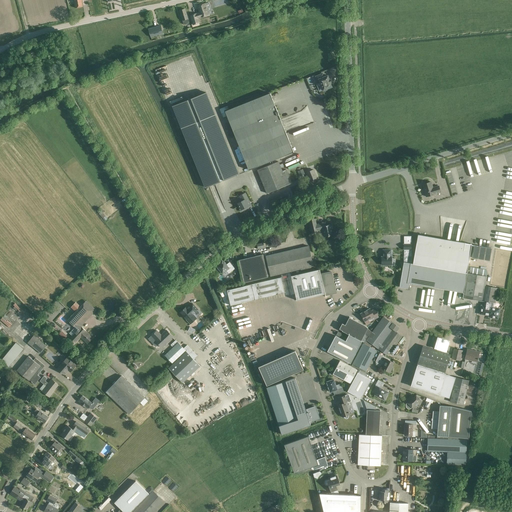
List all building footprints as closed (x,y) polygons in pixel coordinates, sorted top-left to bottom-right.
[(210,7),(209,3),(205,4),(205,3),(197,5),(199,12),(196,13),(188,15),(190,22),(192,21),(193,24),(197,23),(196,19),(198,19),(198,18),(201,17),(208,15),(206,8),(210,7)] [(179,10),(182,20),(184,24),(189,23),(189,22),(190,22),(188,15),(187,16),(185,8),(179,10)] [(160,25),(148,29),(151,37),(153,37),(154,40),(164,37),(160,25)] [(324,77),(323,73),(315,76),(317,80),(318,79),(319,82),(316,84),(319,92),(324,90),(324,92),(328,90),(327,89),(332,87),(331,83),(330,79),(329,79),(327,75),(324,77)] [(205,187),(209,186),(238,174),(206,92),(173,105),(205,187)] [(275,106),(270,93),(225,111),(249,170),(293,152),(280,119),(281,119),(275,106)] [(278,161),(257,170),(266,193),(292,183),(286,169),(282,171),(278,161)] [(313,169),(306,172),(310,182),(317,179),(313,169)] [(431,182),(422,184),(426,197),(440,192),(438,186),(432,187),(431,182)] [(242,201),(237,204),(241,212),(246,209),(246,207),(251,204),(245,193),(239,196),(242,201)] [(499,205),(494,242),(511,245),(511,240),(511,212),(504,211),(504,206),(499,205)] [(105,221),(108,219),(101,210),(98,212),(105,221)] [(333,235),(330,224),(326,225),(325,223),(316,224),(315,218),(309,220),(312,233),(318,231),(324,229),(325,237),(333,235)] [(467,273),(472,244),(424,236),(425,236),(418,235),(413,264),(467,273)] [(411,244),(403,244),(403,250),(406,250),(406,255),(408,257),(412,257),(412,249),(411,249),(411,244)] [(474,245),(472,258),(489,261),(491,248),(474,245)] [(313,266),(308,246),(266,256),(271,276),(301,269),(301,270),(311,268),(311,266),(313,266)] [(381,256),(381,264),(381,265),(392,265),(391,256),(390,250),(383,250),(383,256),(381,256)] [(240,261),(245,284),(270,277),(264,255),(240,261)] [(220,270),(222,273),(226,270),(229,273),(235,268),(230,262),(226,264),(224,261),(223,261),(222,260),(220,262),(221,263),(220,264),(220,263),(217,265),(217,266),(217,267),(216,267),(219,271),(220,270)] [(463,293),(467,273),(413,264),(404,262),(400,282),(399,287),(406,288),(409,287),(409,283),(463,293)] [(499,288),(496,288),(497,285),(493,284),(492,287),(485,286),(487,276),(486,276),(487,272),(487,270),(470,267),(469,273),(467,273),(463,293),(463,297),(483,301),(483,305),(481,305),(480,314),(490,315),(489,317),(498,318),(499,308),(492,307),(493,302),(494,303),(496,295),(498,295),(499,288)] [(291,276),(292,282),(297,300),(334,291),(330,273),(321,275),(319,269),(291,276)] [(227,290),(231,305),(285,292),(281,277),(227,290)] [(80,307),(76,302),(72,307),(76,311),(68,320),(75,327),(69,333),(72,336),(70,337),(75,342),(80,337),(87,343),(92,338),(86,332),(86,331),(81,326),(80,327),(78,324),(91,310),(84,303),(80,307)] [(180,312),(187,319),(186,320),(190,325),(197,318),(193,314),(198,309),(192,303),(187,308),(186,306),(180,312)] [(371,323),(369,320),(374,317),(375,319),(378,317),(374,309),(371,311),(370,309),(361,314),(367,325),(371,323)] [(383,316),(372,332),(366,340),(386,354),(389,351),(391,352),(402,336),(396,331),(399,327),(383,316)] [(10,328),(12,325),(3,317),(0,320),(10,328)] [(366,340),(372,332),(368,329),(368,328),(364,325),(349,317),(345,325),(342,323),(339,329),(342,330),(342,331),(349,334),(350,335),(362,341),(364,342),(366,340)] [(157,330),(151,336),(155,340),(155,341),(162,348),(173,337),(166,330),(161,335),(157,330)] [(362,341),(350,335),(349,334),(345,341),(335,335),(327,351),(350,363),(362,341)] [(34,335),(28,343),(40,353),(47,346),(34,335)] [(450,355),(445,353),(445,351),(446,351),(449,342),(438,338),(435,348),(437,348),(437,351),(423,346),(417,365),(444,373),(450,355)] [(186,351),(184,348),(176,340),(170,345),(173,347),(164,355),(173,364),(186,351)] [(16,343),(1,361),(9,367),(23,349),(16,343)] [(363,343),(359,352),(353,364),(366,371),(376,350),(363,343)] [(186,351),(173,364),(168,368),(182,383),(200,366),(194,359),(197,356),(187,345),(184,348),(186,351)] [(451,359),(460,361),(463,350),(454,348),(451,359)] [(477,362),(479,353),(472,352),(472,350),(467,349),(465,359),(477,362)] [(295,351),(258,367),(267,385),(303,369),(295,351)] [(33,360),(28,356),(16,370),(29,380),(34,384),(40,377),(38,375),(45,365),(35,358),(33,360)] [(70,372),(76,366),(67,358),(58,369),(64,374),(68,370),(70,372)] [(392,365),(393,363),(386,359),(384,362),(386,362),(383,368),(390,372),(393,366),(392,365)] [(340,360),(333,374),(350,383),(357,370),(340,360)] [(440,395),(446,374),(444,373),(417,365),(411,386),(440,395)] [(357,372),(347,391),(361,398),(371,379),(357,372)] [(40,381),(46,386),(42,391),(49,397),(55,390),(55,389),(58,385),(51,379),(48,383),(45,381),(47,378),(44,376),(40,381)] [(148,401),(144,398),(145,398),(122,376),(106,392),(129,414),(140,402),(143,406),(148,401)] [(279,426),(279,425),(279,426),(282,434),(310,425),(309,420),(311,420),(319,418),(317,414),(318,414),(317,410),(316,411),(315,407),(307,409),(308,411),(306,411),(295,378),(285,381),(298,419),(279,426)] [(334,379),(327,381),(328,385),(329,388),(330,392),(337,389),(334,379)] [(379,385),(375,394),(377,396),(381,399),(382,398),(384,399),(385,398),(385,399),(387,396),(386,395),(388,392),(381,388),(382,387),(384,383),(378,379),(376,384),(379,385)] [(266,387),(279,425),(279,426),(298,419),(285,381),(266,387)] [(348,416),(348,415),(350,414),(354,412),(351,401),(349,394),(345,395),(339,398),(341,404),(338,405),(342,417),(344,416),(344,417),(345,418),(346,418),(347,418),(348,418),(348,417),(348,416)] [(87,409),(89,406),(93,409),(99,401),(96,398),(92,403),(83,395),(78,401),(81,403),(81,404),(85,407),(84,407),(87,409)] [(407,402),(406,404),(406,407),(407,408),(410,408),(412,407),(413,409),(422,401),(416,395),(413,397),(411,396),(406,401),(407,402)] [(37,397),(32,403),(40,408),(44,402),(37,397)] [(468,440),(471,411),(451,406),(439,405),(439,411),(433,411),(431,428),(437,429),(437,438),(448,438),(448,439),(468,440)] [(36,409),(32,414),(35,417),(35,416),(45,423),(49,417),(39,411),(36,409)] [(367,410),(366,435),(379,435),(380,410),(367,410)] [(91,426),(97,418),(90,413),(84,421),(91,426)] [(10,415),(7,418),(15,423),(17,420),(10,415)] [(413,431),(413,424),(419,425),(418,423),(416,422),(416,421),(409,420),(409,424),(405,424),(404,435),(412,435),(412,437),(415,437),(416,432),(414,431),(413,431)] [(13,427),(22,433),(32,440),(36,434),(17,421),(13,427)] [(83,426),(76,421),(73,426),(72,428),(67,425),(64,428),(65,429),(61,435),(68,440),(77,428),(80,430),(83,426)] [(359,434),(358,464),(380,465),(382,435),(379,435),(366,435),(359,434)] [(325,456),(316,460),(308,436),(284,445),(294,473),(311,467),(312,469),(313,469),(327,464),(325,457),(325,456)] [(466,465),(467,440),(428,438),(427,451),(447,452),(447,464),(466,465)] [(58,442),(57,443),(55,442),(50,447),(53,450),(52,451),(57,455),(64,447),(58,442)] [(84,467),(87,463),(71,449),(68,452),(75,458),(74,459),(84,467)] [(412,461),(413,450),(403,449),(403,461),(412,461)] [(41,462),(48,468),(50,469),(51,470),(52,469),(53,468),(53,467),(52,466),(50,464),(55,458),(47,452),(43,457),(44,458),(41,462)] [(36,481),(40,476),(50,483),(54,476),(46,471),(44,473),(35,467),(34,470),(31,469),(27,475),(36,481)] [(328,485),(329,485),(332,494),(339,494),(336,485),(337,484),(337,485),(339,484),(337,475),(329,478),(329,479),(326,480),(325,481),(325,482),(324,483),(325,484),(325,485),(326,485),(327,485),(328,485)] [(28,487),(31,483),(24,478),(21,482),(28,487)] [(136,481),(114,502),(121,509),(117,511),(131,511),(149,494),(136,481)] [(33,498),(25,494),(14,487),(10,493),(20,500),(24,502),(21,506),(27,510),(30,506),(31,506),(33,502),(32,502),(33,498)] [(379,491),(379,499),(381,499),(381,500),(384,502),(389,502),(390,488),(388,488),(381,491),(381,492),(379,491)] [(153,491),(133,511),(153,511),(164,501),(153,491)] [(332,494),(319,494),(323,511),(360,511),(361,495),(339,494),(332,494)] [(50,495),(47,501),(54,505),(57,499),(50,495)] [(76,511),(81,506),(78,504),(79,503),(76,501),(75,502),(68,511),(67,511),(76,511)] [(407,511),(408,503),(390,502),(389,511),(407,511)]
